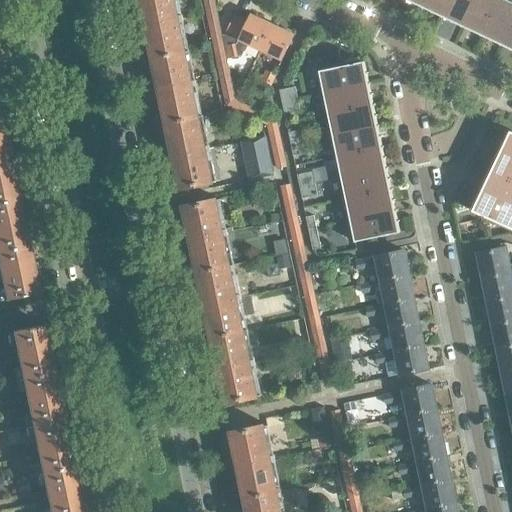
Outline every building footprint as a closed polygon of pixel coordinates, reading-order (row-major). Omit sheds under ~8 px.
[(178,0),(140,0),(145,22),(144,22),(146,31),(147,30),(153,58),(190,51),(178,0)] [(408,0),(413,2),(412,4),(414,4),(414,3),(423,7),(422,8),(423,9),(426,0),(408,0)] [(426,0),(423,9),(424,8),(433,12),(432,13),(433,14),(434,12),(442,16),(442,18),(450,0),(426,0)] [(450,0),(442,18),(443,18),(444,17),(452,21),(452,22),(453,23),(453,21),(462,26),(461,27),(462,27),(474,0),(450,0)] [(474,0),(462,27),(463,26),(472,30),(471,31),(472,32),(473,31),(481,35),(481,36),(498,0),(474,0)] [(511,2),(507,0),(498,0),(481,36),(482,37),(483,35),(491,39),(490,41),(492,41),(492,40),(501,44),(500,45),(501,46),(511,22),(511,2)] [(214,4),(206,5),(208,17),(216,15),(214,4)] [(234,16),(226,33),(235,38),(235,39),(226,41),(229,55),(230,58),(242,56),(247,44),(260,50),(272,24),(251,14),(247,22),(234,16)] [(216,15),(208,17),(211,28),(219,26),(216,15)] [(511,22),(501,46),(502,45),(511,49),(510,50),(511,51),(511,49),(511,22)] [(272,24),(260,50),(282,61),(295,35),(272,24)] [(219,26),(211,28),(213,39),(221,37),(220,31),(219,26)] [(221,37),(213,39),(215,51),(223,49),(221,37)] [(223,49),(215,51),(217,62),(225,60),(225,56),(223,49)] [(190,51),(153,58),(159,87),(158,87),(159,95),(159,96),(161,95),(167,123),(203,116),(190,51)] [(225,60),(217,62),(220,73),(228,71),(225,60)] [(365,62),(319,71),(324,93),(371,83),(370,83),(368,74),(369,74),(369,72),(367,73),(365,62)] [(228,71),(220,73),(222,84),(230,83),(228,71)] [(267,71),(261,81),(268,84),(270,85),(275,75),(267,71)] [(230,83),(222,84),(224,96),(232,94),(230,83)] [(371,83),(324,93),(328,114),(375,105),(375,104),(374,104),(372,95),(373,95),(373,93),(372,94),(370,84),(371,84),(371,83)] [(281,90),(280,90),(282,102),(298,99),(296,87),(281,90)] [(232,94),(224,96),(226,104),(231,106),(235,97),(233,96),(232,94)] [(235,97),(231,106),(241,111),(245,102),(235,97)] [(298,99),(282,102),(285,114),(300,111),(298,99)] [(245,102),(241,111),(251,116),(256,107),(245,102)] [(375,105),(328,114),(333,136),(380,126),(380,125),(378,125),(376,116),(378,116),(378,115),(376,115),(374,106),(376,105),(375,105)] [(0,107),(0,153),(9,152),(5,134),(8,133),(8,130),(7,125),(6,122),(3,123),(0,107)] [(256,107),(251,116),(262,121),(266,112),(256,107)] [(266,112),(262,121),(268,124),(277,117),(266,112)] [(203,116),(167,123),(172,152),(171,152),(171,153),(173,160),(174,160),(180,189),(217,181),(213,162),(203,116)] [(277,117),(268,124),(270,134),(280,132),(277,117)] [(380,126),(333,136),(337,157),(384,147),(384,146),(383,147),(381,137),(382,137),(382,136),(381,136),(379,127),(380,126)] [(304,129),(289,133),(291,144),(307,141),(304,129)] [(501,150),(500,151),(511,156),(511,131),(507,141),(505,140),(505,142),(506,142),(502,151),(501,150)] [(280,132),(270,134),(272,145),(282,143),(280,132)] [(264,137),(241,141),(250,180),(272,175),(264,137)] [(307,141),(291,144),(294,156),(309,153),(307,141)] [(282,143),(272,145),(275,156),(284,154),(282,143)] [(384,147),(337,157),(342,178),(389,168),(387,168),(385,158),(387,158),(386,157),(385,157),(383,148),(384,148),(384,147)] [(491,170),(511,180),(511,156),(500,151),(500,152),(501,152),(497,161),(496,160),(495,161),(497,162),(493,170),(491,170)] [(9,152),(0,153),(0,202),(19,199),(15,181),(18,180),(16,169),(13,170),(9,152)] [(284,154),(275,156),(277,167),(287,165),(284,154)] [(389,168),(342,178),(346,199),(393,189),(392,189),(390,180),(391,179),(391,178),(389,178),(388,169),(389,169),(389,168)] [(482,189),(482,190),(511,204),(511,180),(491,170),(491,171),(492,172),(488,180),(487,180),(486,181),(487,181),(483,190),(482,189)] [(313,172),(298,175),(300,187),(316,183),(313,172)] [(316,183),(300,187),(302,198),(318,195),(316,183)] [(291,184),(282,185),(285,196),(293,195),(291,184)] [(393,189),(346,199),(351,220),(398,210),(397,210),(396,210),(394,201),(395,200),(395,199),(394,199),(392,190),(393,190),(393,189)] [(473,211),(511,229),(511,204),(482,190),(482,191),(483,191),(479,200),(477,199),(477,200),(478,201),(473,211)] [(293,195),(285,196),(287,207),(295,206),(293,195)] [(19,199),(0,202),(0,251),(29,246),(25,228),(28,227),(26,216),(25,216),(23,217),(19,199)] [(221,200),(184,207),(190,235),(188,236),(190,245),(192,244),(198,272),(235,265),(221,200)] [(295,206),(287,207),(290,218),(298,216),(295,206)] [(398,210),(351,220),(355,242),(401,233),(399,222),(400,222),(400,220),(398,221),(396,211),(398,211),(398,210)] [(298,216),(290,218),(292,229),(300,227),(298,216)] [(314,216),(306,217),(309,229),(317,227),(314,216)] [(300,227),(292,229),(294,240),(302,238),(300,227)] [(317,227),(309,229),(313,250),(321,248),(317,227)] [(302,238),(294,240),(297,251),(305,249),(302,238)] [(29,246),(0,251),(0,273),(6,300),(39,293),(35,275),(38,274),(37,274),(35,263),(32,263),(29,246)] [(511,268),(507,248),(478,254),(479,254),(483,277),(511,271),(511,268)] [(305,249),(297,251),(299,262),(307,260),(305,249)] [(376,257),(357,261),(358,269),(378,265),(381,280),(409,274),(405,252),(405,251),(376,257)] [(289,254),(277,257),(279,269),(291,267),(289,254)] [(307,260),(299,262),(301,273),(310,271),(309,266),(307,260)] [(235,265),(198,272),(204,301),(201,301),(203,310),(206,310),(211,338),(249,330),(246,315),(242,297),(238,282),(235,265)] [(310,271),(301,273),(304,284),(312,282),(310,271)] [(511,271),(483,277),(488,301),(511,295),(511,271)] [(409,274),(381,280),(382,288),(386,305),(414,299),(409,274)] [(312,282),(304,284),(306,295),(314,293),(312,282)] [(373,282),(362,284),(364,292),(374,290),(373,282)] [(314,293),(306,295),(309,306),(317,304),(314,293)] [(511,295),(488,301),(493,325),(511,321),(511,295)] [(414,299),(386,305),(391,329),(419,323),(414,299)] [(317,304),(309,306),(311,316),(319,315),(317,304)] [(378,306),(367,309),(369,317),(380,315),(378,306)] [(319,315),(311,316),(313,327),(321,326),(319,315)] [(511,321),(493,325),(497,343),(498,349),(511,346),(511,321)] [(419,323),(391,329),(395,352),(424,346),(419,323)] [(45,325),(12,332),(22,379),(55,372),(51,354),(54,354),(53,350),(52,346),(52,342),(49,343),(45,325)] [(321,326),(313,327),(316,338),(324,336),(321,326)] [(382,329),(371,331),(373,340),(384,338),(382,329)] [(249,330),(211,338),(217,365),(215,366),(217,375),(219,375),(225,404),(263,395),(249,330)] [(324,336),(316,338),(318,349),(326,347),(324,336)] [(389,353),(376,355),(378,364),(386,362),(389,377),(400,375),(430,369),(429,369),(424,346),(395,352),(389,353)] [(511,346),(498,349),(503,373),(511,370),(511,346)] [(326,347),(318,349),(320,360),(329,358),(326,347)] [(329,358),(320,360),(323,371),(331,369),(329,358)] [(331,369),(323,371),(325,382),(333,380),(331,369)] [(511,370),(503,373),(508,396),(511,395),(511,370)] [(55,372),(22,379),(32,426),(65,419),(61,401),(64,401),(63,398),(62,392),(62,389),(59,390),(55,372)] [(432,385),(404,391),(409,414),(437,408),(432,385)] [(394,393),(384,395),(386,404),(396,402),(394,393)] [(409,414),(388,418),(390,427),(410,423),(414,438),(442,432),(437,408),(409,414)] [(339,410),(331,412),(334,423),(342,421),(339,410)] [(65,419),(32,426),(42,473),(75,466),(71,448),(74,448),(73,444),(72,439),(72,436),(69,437),(65,419)] [(342,421),(334,423),(336,434),(344,432),(342,421)] [(267,425),(231,433),(237,461),(235,462),(237,470),(237,471),(239,471),(245,499),(281,491),(267,425)] [(344,432),(336,434),(339,445),(346,443),(344,432)] [(442,432),(414,438),(415,447),(418,461),(446,455),(442,432)] [(404,440),(394,442),(395,451),(406,449),(404,440)] [(346,443),(339,445),(341,456),(349,454),(346,443)] [(349,454),(341,456),(343,466),(351,465),(349,454)] [(446,455),(418,461),(423,484),(451,478),(446,455)] [(409,463),(398,465),(400,474),(411,472),(409,463)] [(351,465),(343,466),(346,477),(354,476),(351,465)] [(75,466),(42,473),(50,511),(84,511),(81,495),(84,494),(83,491),(82,486),(81,483),(79,484),(75,466)] [(354,476),(346,477),(348,488),(356,486),(354,476)] [(451,478),(423,484),(425,493),(428,508),(456,502),(451,478)] [(356,486),(348,488),(350,499),(358,497),(356,486)] [(414,486),(403,488),(405,497),(415,495),(414,486)] [(285,511),(281,491),(245,499),(247,511),(285,511)] [(358,497),(350,499),(353,510),(361,508),(358,497)] [(428,508),(418,510),(418,511),(458,511),(456,502),(428,508)]
